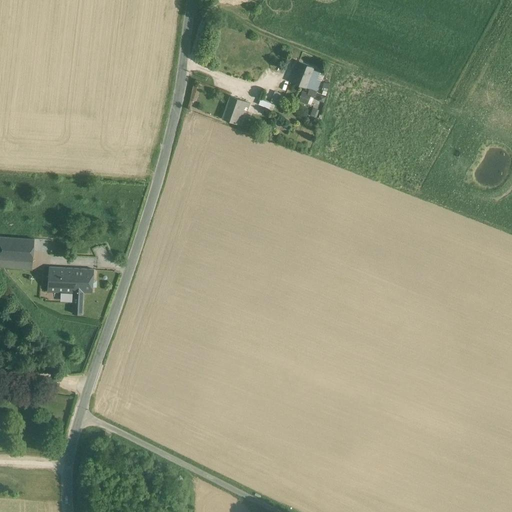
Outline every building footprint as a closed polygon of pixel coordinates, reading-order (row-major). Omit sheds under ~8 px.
[(314,67),(299,61),(291,82),(306,88),(306,87),(312,89),(316,79),(317,80),(320,72),(315,70),(315,72),(312,71),(314,67)] [(311,94),(302,90),(298,100),(307,103),(311,94)] [(280,93),(275,91),(271,101),(276,103),(280,93)] [(284,95),(280,93),(276,103),(280,105),(284,95)] [(326,96),(320,94),(317,100),(323,102),(326,96)] [(250,103),(231,96),(223,119),(242,125),(250,103)] [(275,105),(260,99),(258,104),(273,110),(275,105)] [(34,240),(0,236),(0,259),(6,260),(32,262),(34,240)] [(32,262),(6,260),(5,267),(31,269),(32,262)] [(70,269),(49,268),(48,291),(73,293),(72,314),(83,314),(84,292),(78,291),(78,279),(75,278),(75,276),(69,275),(70,269)] [(93,270),(70,269),(69,275),(75,276),(75,278),(78,279),(78,291),(84,292),(92,292),(93,270)]
